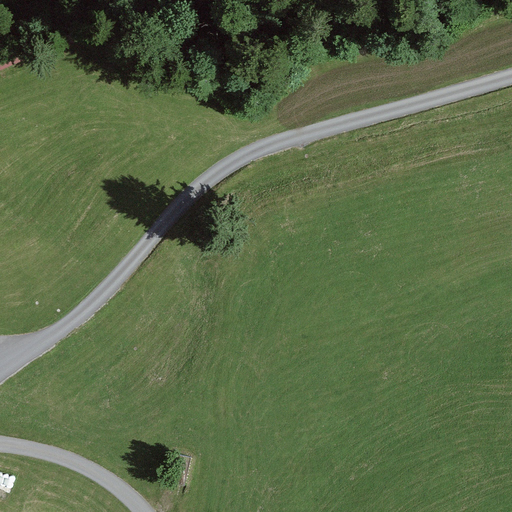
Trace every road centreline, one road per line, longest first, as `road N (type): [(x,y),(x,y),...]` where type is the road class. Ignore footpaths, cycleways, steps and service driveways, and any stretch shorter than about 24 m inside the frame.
road 1 (unclassified): [(0,369),(65,328),(187,198),(232,162),(511,76)]
road 2 (unclassified): [(0,443),(103,477),(144,511)]
